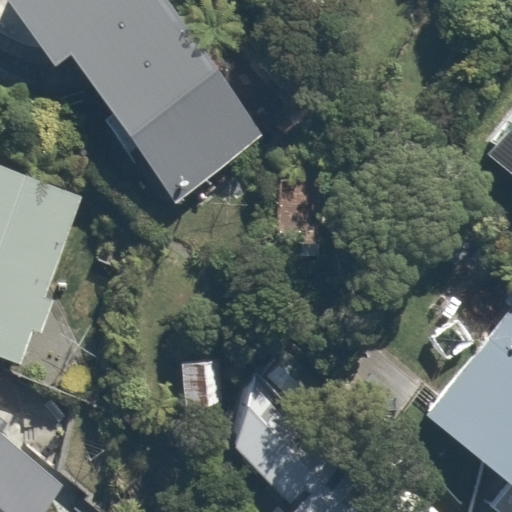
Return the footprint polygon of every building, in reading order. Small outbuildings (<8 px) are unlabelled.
[(166,0),(0,0),(54,68),(69,57),(177,195),(265,126),(166,0)] [(511,115),(486,149),(511,169),(511,115)] [(0,342),(30,353),(88,191),(0,159),(0,342)] [(307,173),(255,172),(253,236),(304,238),(307,173)] [(511,511),(511,293),(420,414),(500,476),(480,502),(493,511),(511,511)] [(182,410),(224,409),(223,357),(180,358),(182,410)] [(0,424),(0,511),(46,511),(70,483),(0,424)] [(321,511),(310,500),(297,511),(321,511)]
